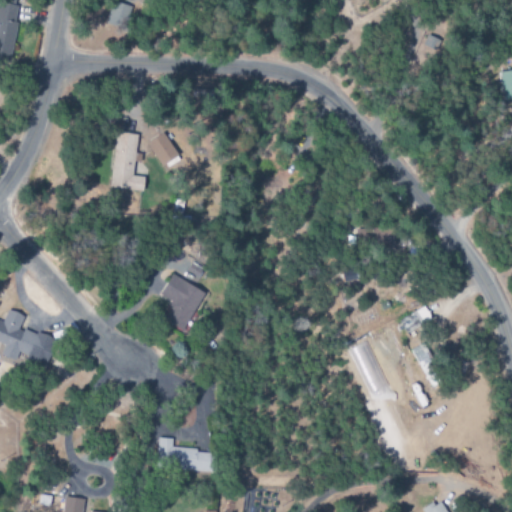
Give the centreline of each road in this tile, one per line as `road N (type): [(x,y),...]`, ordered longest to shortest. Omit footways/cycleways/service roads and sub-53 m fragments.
road 1 (residential): [(511,364),(490,296),(466,256),(355,124),(313,89),(255,70),(53,60)]
road 2 (residential): [(61,0),(42,105),(0,193)]
road 3 (residential): [(0,221),(127,368)]
